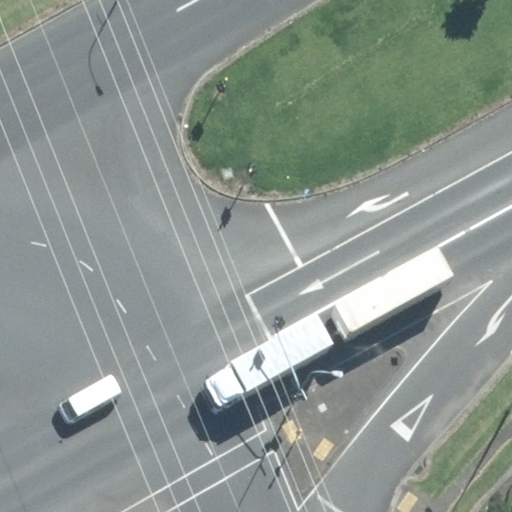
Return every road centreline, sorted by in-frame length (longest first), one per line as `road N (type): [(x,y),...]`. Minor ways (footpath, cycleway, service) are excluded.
road 1 (primary): [(511,207),(186,389)]
road 2 (unclassified): [(69,86),(186,389)]
road 3 (primary): [(511,298),(370,454),(348,511)]
road 4 (primary): [(186,389),(26,478)]
road 5 (primary): [(69,86),(225,0)]
road 6 (unclassified): [(186,389),(242,511)]
